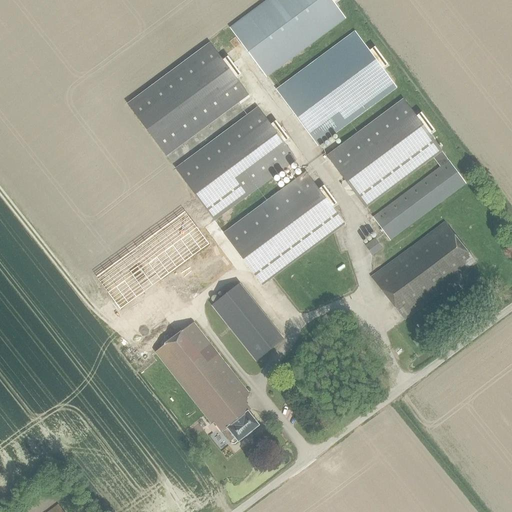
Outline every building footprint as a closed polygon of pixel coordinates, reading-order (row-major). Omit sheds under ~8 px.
[(330,0),(269,0),(231,28),(266,77),(345,19),(330,0)] [(354,33),(277,90),(318,146),(336,133),(396,88),(354,33)] [(209,44),(127,104),(166,156),(247,95),(209,44)] [(435,161),(440,168),(449,161),(405,103),(346,146),(329,158),(368,209),(435,161)] [(258,109),(176,169),(214,221),(268,182),(294,162),(296,160),(258,109)] [(336,133),(318,146),(329,158),(346,146),(336,133)] [(450,160),(449,161),(440,168),(373,218),(391,241),(467,184),(450,160)] [(294,162),(268,182),(277,194),(303,175),(294,162)] [(277,194),(224,233),(262,285),(344,225),(306,173),(303,175),(277,194)] [(122,308),(211,243),(187,211),(98,276),(122,308)] [(471,272),(479,266),(444,221),(371,277),(404,320),(459,278),(458,276),(468,268),(471,272)] [(375,238),(366,245),(373,255),(382,248),(375,238)] [(255,360),(283,338),(242,285),(214,307),(255,360)] [(239,441),(259,425),(249,412),(252,410),(246,402),(248,392),(193,322),(155,352),(212,424),(215,422),(229,440),(235,436),(239,441)]
